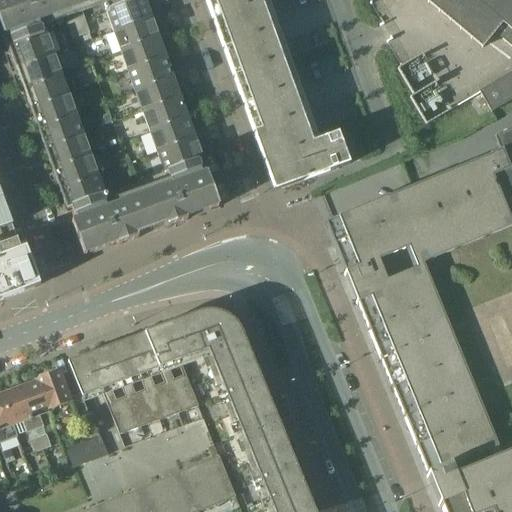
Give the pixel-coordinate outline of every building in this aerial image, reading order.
[(53,0),(0,19),(0,24),(4,35),(8,47),(15,67),(23,88),(30,107),(37,128),(45,149),(52,169),(59,189),(67,210),(72,222),(76,235),(146,210),(142,199),(208,175),(207,173),(203,161),(195,140),(188,120),(180,99),(173,79),(165,58),(158,38),(151,18),(144,0),(87,0),(80,3),(79,0),(53,0)] [(205,0),(275,192),(349,165),(338,134),(318,141),(267,0),(205,0)] [(511,0),(423,0),(481,49),(494,34),(511,49),(511,75),(479,94),(491,114),(511,102),(511,0)] [(441,511),(511,511),(511,132),(493,140),(499,154),(324,225),(345,275),(344,275),(345,277),(346,276),(357,303),(356,304),(356,305),(357,305),(427,477),(427,479),(429,478),(440,505),(438,506),(439,507),(440,507),(441,511)] [(77,220),(72,222),(76,235),(84,256),(116,244),(117,246),(133,240),(138,238),(137,236),(166,226),(166,228),(183,222),(187,221),(187,219),(219,207),(208,175),(207,173),(205,174),(205,173),(201,162),(165,174),(104,196),(72,208),(75,216),(77,220)] [(0,300),(35,288),(40,286),(26,248),(21,250),(8,215),(12,214),(9,206),(5,207),(0,192),(0,186),(2,186),(0,181),(0,300)] [(99,490),(81,498),(87,511),(214,511),(240,502),(244,511),(314,511),(242,334),(240,330),(237,325),(233,322),(229,319),(225,316),(220,314),(215,313),(210,313),(205,313),(200,314),(88,355),(119,430),(81,446),(99,490)] [(59,371),(37,379),(38,382),(48,411),(52,420),(74,412),(77,419),(88,415),(82,398),(81,394),(69,398),(59,371)] [(38,382),(19,389),(34,431),(43,428),(38,414),(48,411),(38,382)] [(19,389),(1,396),(12,425),(22,421),(26,433),(26,434),(34,431),(19,389)] [(1,396),(0,396),(0,443),(7,440),(16,437),(12,425),(1,396)] [(46,436),(38,439),(42,451),(50,448),(46,436)] [(38,439),(29,442),(34,454),(42,451),(38,439)] [(95,439),(74,447),(82,465),(85,464),(92,462),(87,449),(97,445),(95,439)] [(74,447),(65,451),(73,469),(82,465),(74,447)] [(14,461),(10,449),(1,452),(5,464),(14,461)]
